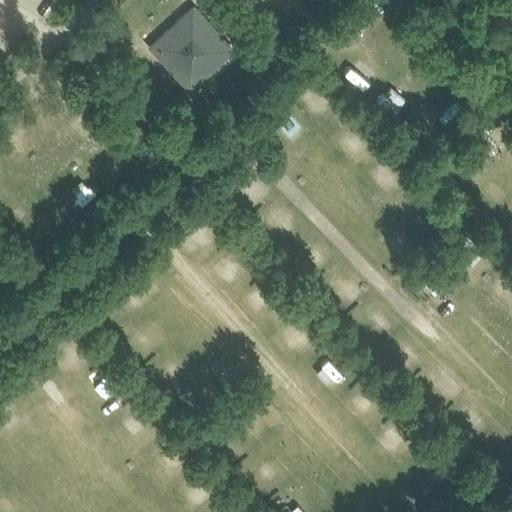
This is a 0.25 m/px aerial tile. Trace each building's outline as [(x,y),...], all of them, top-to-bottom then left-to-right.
[(372,17),(383,5),(377,0),(373,0),(364,10),(372,17)] [(236,48),(194,2),(146,46),(187,91),(236,48)] [(334,20),(328,38),(349,45),(355,27),(334,20)] [(349,63),(350,64),(343,73),(359,87),(380,61),(363,47),(349,63)] [(456,102),(476,90),(467,74),(456,81),(451,74),(443,79),(456,102)] [(386,109),(401,95),(386,79),(371,94),(386,109)] [(310,83),(294,99),(315,119),(330,103),(310,83)] [(81,142),(106,122),(92,105),(67,124),(81,142)] [(419,121),(433,135),(450,119),(437,105),(419,121)] [(284,106),(271,122),(294,141),(307,124),(284,106)] [(350,154),(371,132),(354,116),(333,139),(350,154)] [(0,148),(17,160),(30,140),(2,122),(0,124),(0,148)] [(365,144),(378,167),(395,157),(381,134),(365,144)] [(117,178),(130,168),(116,150),(103,160),(117,178)] [(427,193),(409,210),(430,232),(448,215),(427,193)] [(278,245),(294,238),(279,203),(262,210),(278,245)] [(183,243),(199,260),(226,234),(210,218),(183,243)] [(389,246),(403,261),(422,243),(407,228),(389,246)] [(292,248),(301,265),(329,250),(320,233),(292,248)] [(224,278),(245,259),(232,245),(211,263),(224,278)] [(435,294),(450,278),(434,263),(419,280),(435,294)] [(140,304),(155,292),(137,271),(123,283),(140,304)] [(511,276),(501,288),(511,298),(511,276)] [(242,299),(254,311),(276,290),(264,277),(242,299)] [(343,308),(368,294),(362,283),(337,296),(343,308)] [(276,335),(292,352),(315,329),(300,313),(276,335)] [(381,314),(364,328),(375,342),(392,327),(381,314)] [(129,341),(140,357),(165,341),(155,325),(129,341)] [(390,345),(404,361),(423,343),(409,328),(390,345)] [(71,354),(84,366),(97,351),(85,340),(71,354)] [(169,360),(165,356),(153,367),(167,383),(190,362),(180,350),(169,360)] [(342,353),(325,371),(340,385),(357,368),(342,353)] [(223,359),(208,370),(223,389),(237,378),(223,359)] [(436,393),(456,372),(443,360),(423,381),(436,393)] [(81,386),(98,404),(120,381),(104,364),(81,386)] [(489,407),(463,382),(446,401),(471,425),(489,407)] [(372,387),(357,402),(374,419),(389,404),(372,387)] [(0,400),(18,421),(31,410),(11,388),(0,397),(0,400)] [(253,438),(272,422),(256,402),(236,419),(253,438)] [(128,421),(138,434),(155,422),(145,409),(128,421)] [(390,452),(415,429),(399,412),(374,435),(390,452)] [(511,461),(511,430),(510,430),(502,458),(511,461)] [(266,496),(290,474),(274,457),(250,479),(266,496)] [(188,487),(201,499),(214,486),(201,474),(188,487)] [(424,505),(442,499),(436,478),(417,484),(424,505)] [(380,511),(402,511),(391,486),(373,495),(380,511)] [(12,489),(0,498),(0,511),(11,511),(23,503),(12,489)] [(281,511),(300,511),(309,506),(300,493),(279,509),(281,511)]
